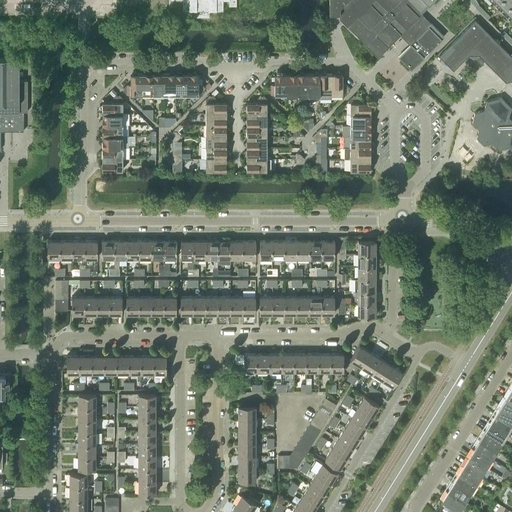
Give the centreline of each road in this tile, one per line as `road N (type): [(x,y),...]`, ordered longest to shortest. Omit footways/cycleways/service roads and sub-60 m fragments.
road 1 (residential): [(77,221),(83,74),(92,60),(202,60),(235,71),(263,71),(278,61),(347,61),(403,113)]
road 2 (residential): [(77,221),(410,221)]
road 3 (residential): [(411,511),(511,349)]
road 4 (residential): [(323,511),(418,355)]
road 5 (unclassified): [(179,336),(181,502),(190,511)]
road 6 (unclassified): [(205,511),(217,490),(219,337)]
road 7 (residential): [(219,337),(327,336),(369,324),(390,336)]
road 8 (tertiary): [(374,511),(469,363)]
road 9 (residential): [(49,356),(71,334),(179,336)]
road 10 (residential): [(49,491),(49,356)]
